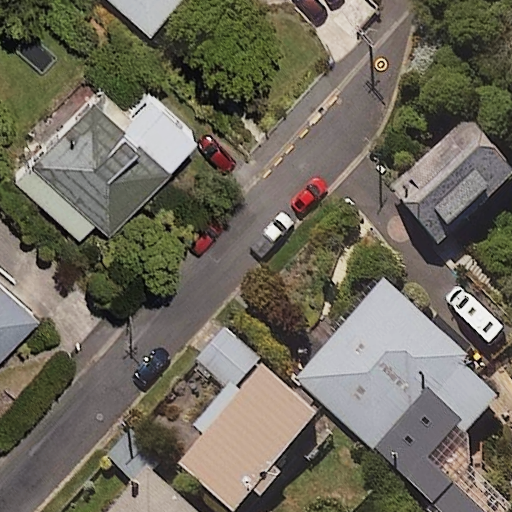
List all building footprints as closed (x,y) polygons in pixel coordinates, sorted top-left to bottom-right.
[(111,0),(153,38),(187,0),(111,0)] [(129,107),(98,80),(14,176),(80,234),(96,216),(109,227),(196,129),(148,86),(129,107)] [(511,191),(511,160),(482,122),(398,187),(444,245),(511,191)] [(0,351),(36,313),(0,279),(0,351)] [(302,375),(437,503),(456,484),(433,462),(465,428),(471,435),(510,394),(390,281),(302,375)] [(261,361),(223,325),(195,356),(233,391),(261,361)] [(246,395),(238,388),(200,429),(207,436),(182,463),(235,511),(238,511),(256,493),(265,501),(288,476),(279,467),(323,419),(269,369),(246,395)] [(196,511),(154,473),(117,511),(196,511)] [(506,511),(471,477),(441,507),(446,511),(506,511)]
